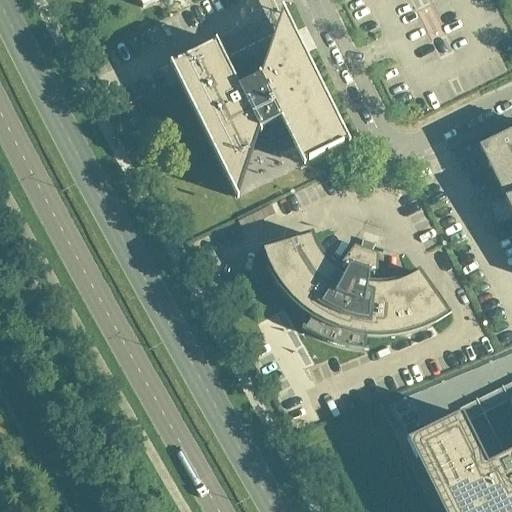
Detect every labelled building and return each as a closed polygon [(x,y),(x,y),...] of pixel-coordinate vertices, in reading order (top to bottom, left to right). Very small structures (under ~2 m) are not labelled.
[(138,0),(143,8),(159,0),(138,0)] [(217,43),(171,66),(179,82),(237,199),(260,130),(281,120),(303,164),(348,142),(305,55),(282,8),(281,9),(282,11),(260,76),(259,74),(258,75),(260,78),(239,88),(238,87),(217,43)] [(511,130),(478,147),(504,199),(489,203),(496,227),(511,218),(511,130)] [(449,315),(431,289),(430,290),(418,273),(410,279),(409,278),(398,282),(387,284),(377,285),(378,254),(371,252),(372,251),(373,249),(374,248),(374,246),(373,244),(373,243),(372,242),(370,241),(369,241),(367,240),(365,241),(364,241),(363,242),(362,243),(361,244),(361,245),(361,246),(361,247),(361,248),(354,246),(336,270),(328,263),(322,255),(316,245),(315,245),(311,236),(291,242),(291,240),(261,249),(266,264),(273,277),(281,289),(290,300),(301,310),(312,318),(304,330),(319,339),(333,345),(348,349),(365,352),(367,337),(380,338),(395,337),(409,334),(423,329),(436,323),(449,315)] [(511,511),(511,453),(491,464),(491,465),(487,467),(462,415),(407,442),(441,511),(511,511)]
